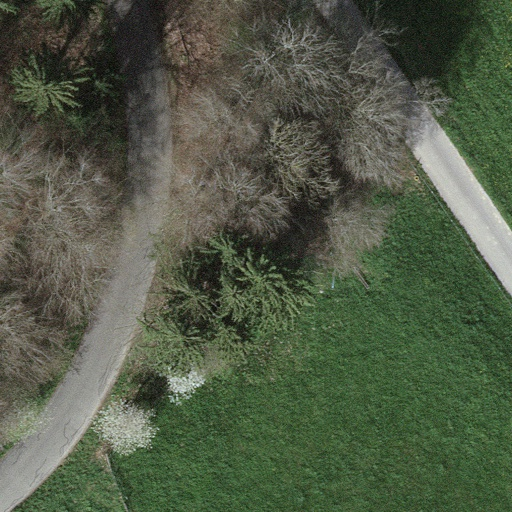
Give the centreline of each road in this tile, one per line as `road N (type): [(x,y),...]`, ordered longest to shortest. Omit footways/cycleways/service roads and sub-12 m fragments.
road 1 (unclassified): [(0,487),(43,445),(72,400),(120,291),(144,134),(130,0)]
road 2 (unclassified): [(511,260),(329,0)]
